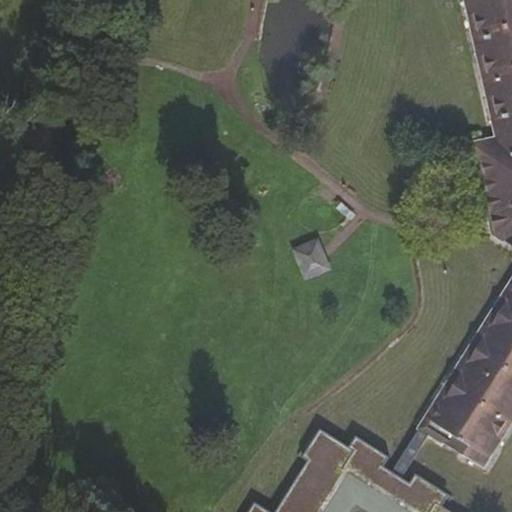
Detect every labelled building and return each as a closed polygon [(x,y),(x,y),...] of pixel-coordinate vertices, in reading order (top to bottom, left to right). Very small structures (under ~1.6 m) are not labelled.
[(511,248),(511,279),(420,428),(431,435),(483,469),(511,423),(511,0),(464,0),(496,139),(472,145),(493,236),(511,248)] [(293,247),(306,279),(332,268),(318,237),(293,247)] [(382,488),(394,495),(431,435),(420,428),(382,488)] [(299,470),(273,511),(284,511),(308,475),(303,472),(320,444),(311,439),(294,466),(299,470)] [(432,511),(440,501),(412,483),(402,499),(394,495),(382,488),(375,483),(385,466),(357,449),(349,462),(341,457),(320,444),(303,472),(308,475),(284,511),(432,511)] [(349,462),(357,449),(349,444),(341,457),(349,462)] [(432,511),(444,511),(448,506),(440,501),(432,511)]
